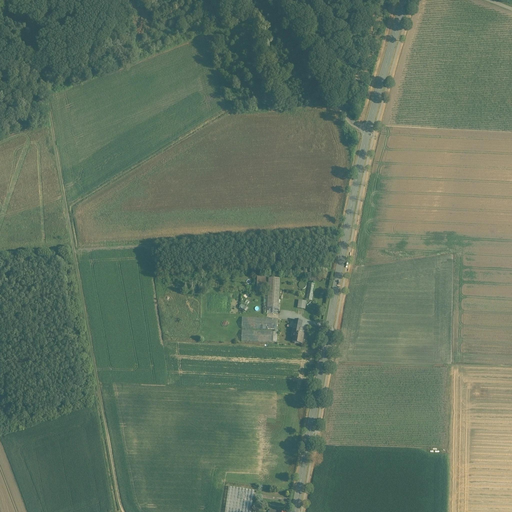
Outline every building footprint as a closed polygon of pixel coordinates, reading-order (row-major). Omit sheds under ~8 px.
[(280,278),(268,278),(267,308),(267,314),(278,314),(278,308),(279,308),(280,278)] [(309,283),(306,300),(312,301),(315,284),(309,283)] [(306,309),(307,301),(298,300),(298,309),(306,309)] [(278,319),(242,318),(242,329),(278,330),(278,319)] [(301,325),(295,324),(293,333),(294,333),(293,343),(302,344),(304,335),(300,334),(301,325)] [(278,332),(241,330),(241,342),(277,343),(278,332)] [(250,511),(254,491),(228,487),(225,511),(250,511)]
